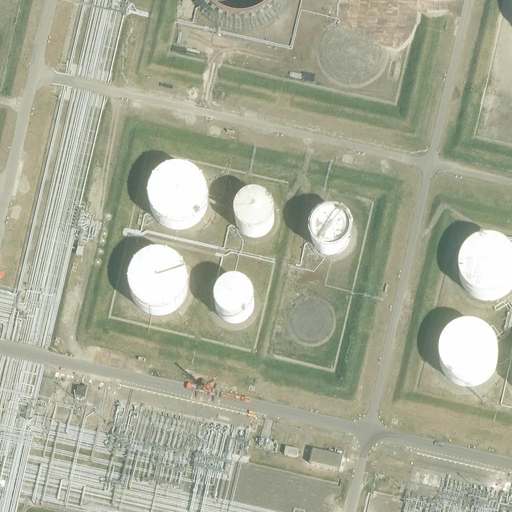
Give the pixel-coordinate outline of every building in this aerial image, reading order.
[(206,0),(213,11),(228,21),(252,22),(267,14),(277,4),(278,0),(206,0)] [(157,226),(175,234),(193,231),(205,220),(211,204),(209,189),(201,178),(188,170),(170,170),(157,177),(148,189),(147,209),(157,226)] [(239,222),(247,233),(255,236),(266,235),(276,225),(276,211),(270,202),(260,198),(248,200),(240,209),(239,222)] [(314,239),(321,250),(330,253),(341,251),(350,242),(351,227),(345,219),(334,214),(323,217),(314,226),(314,239)] [(470,294),(488,302),(507,299),(511,294),(511,244),(501,238),(483,238),(471,245),(462,257),(460,276),(470,294)] [(139,311),(157,320),(176,317),(188,306),(194,289),(191,274),(184,264),(170,256),(153,256),(140,263),(131,275),(129,294),(139,311)] [(219,309),(226,320),(235,323),(246,322),(255,312),(256,298),(250,289),(240,285),(228,287),(220,297),(219,309)] [(449,379),(467,388),(486,384),(498,374),(504,357),(501,342),(494,332),(481,324),(463,324),(450,330),(441,343),(439,362),(449,379)] [(85,400),(87,391),(88,388),(84,388),(83,390),(78,389),(76,398),(85,400)] [(289,437),(286,447),(300,450),(303,440),(289,437)] [(343,458),(312,451),(309,465),(340,472),(343,458)]
